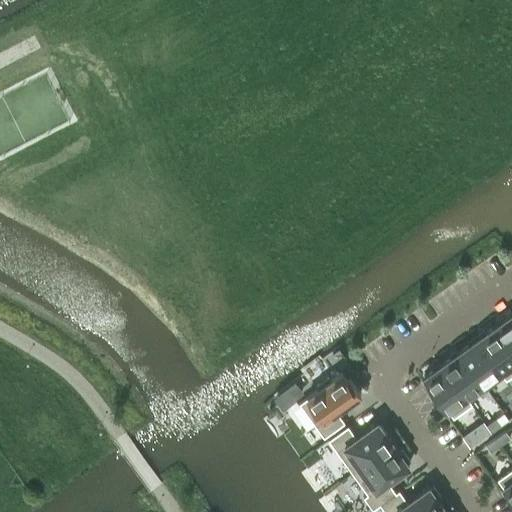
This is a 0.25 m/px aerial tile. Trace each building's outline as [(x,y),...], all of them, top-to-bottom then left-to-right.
[(511,311),(494,324),(511,348),(511,311)] [(506,377),(511,372),(511,348),(494,324),(476,336),(503,373),(502,374),(505,378),(506,377)] [(485,386),(502,374),(503,373),(476,336),(459,349),(485,386)] [(442,361),(441,362),(468,399),(469,398),(485,386),(459,349),(442,361)] [(471,402),(469,398),(468,399),(441,362),(423,375),(431,386),(429,387),(437,398),(439,397),(453,415),(470,403),(471,402)] [(336,409),(360,392),(349,376),(347,377),(341,370),(330,378),(328,376),(316,384),(318,387),(299,401),(323,435),(344,420),(336,409)] [(293,383),(274,397),(281,407),(300,392),(293,383)] [(496,416),(486,423),(491,430),(500,423),(496,416)] [(328,437),(352,471),(393,442),(377,419),(355,435),(347,423),(328,437)] [(476,430),(481,437),(491,430),(486,423),(476,430)] [(505,429),(495,436),(500,443),(510,436),(505,429)] [(490,450),(500,443),(495,436),(485,443),(490,450)] [(398,450),(393,442),(352,471),(367,492),(363,495),(372,507),(379,502),(395,490),(387,479),(408,464),(406,461),(409,459),(401,448),(398,450)] [(511,466),(497,477),(510,496),(508,497),(511,502),(511,466)] [(379,502),(386,511),(436,511),(444,506),(438,498),(441,496),(433,485),(430,487),(428,484),(407,499),(398,488),(395,490),(379,502)]
